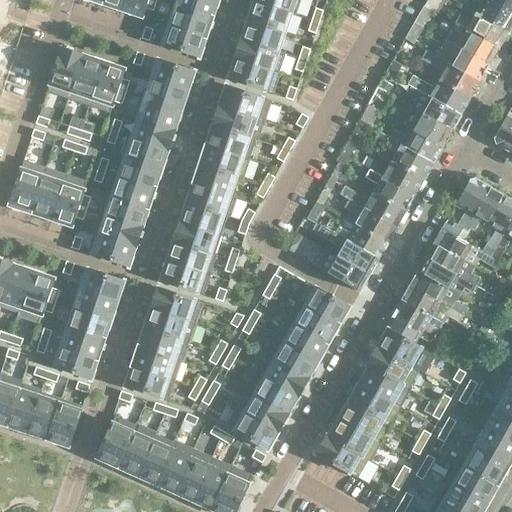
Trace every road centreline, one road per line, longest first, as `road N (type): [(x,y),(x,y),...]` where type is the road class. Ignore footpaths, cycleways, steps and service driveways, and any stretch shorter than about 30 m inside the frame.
road 1 (residential): [(461,144),(256,511)]
road 2 (residential): [(0,192),(63,0)]
